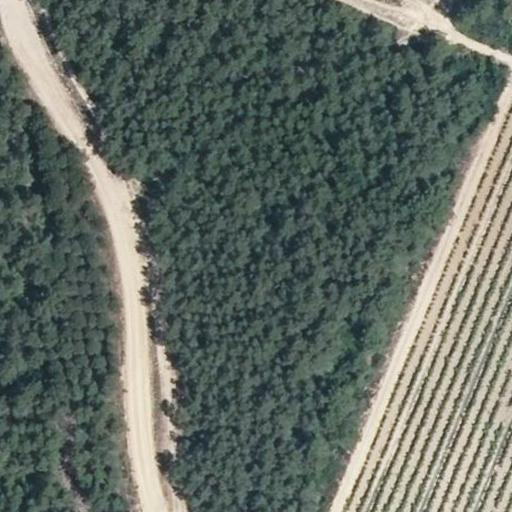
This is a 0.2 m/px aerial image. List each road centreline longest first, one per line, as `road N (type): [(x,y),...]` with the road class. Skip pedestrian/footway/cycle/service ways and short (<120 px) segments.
road 1 (track): [(157,511),(137,425),(129,261),(107,183),(64,114),(15,0)]
road 2 (track): [(511,89),(334,511)]
